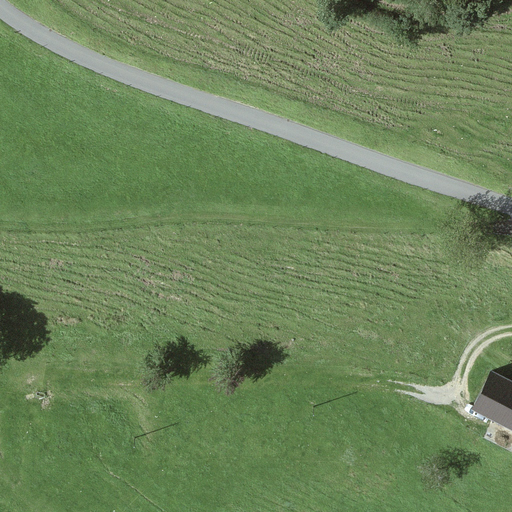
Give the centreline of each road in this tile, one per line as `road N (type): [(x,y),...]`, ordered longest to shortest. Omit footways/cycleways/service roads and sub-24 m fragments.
road 1 (unclassified): [(511,208),(114,71),(0,9)]
road 2 (track): [(511,331),(468,352),(455,391),(433,398),(391,387)]
